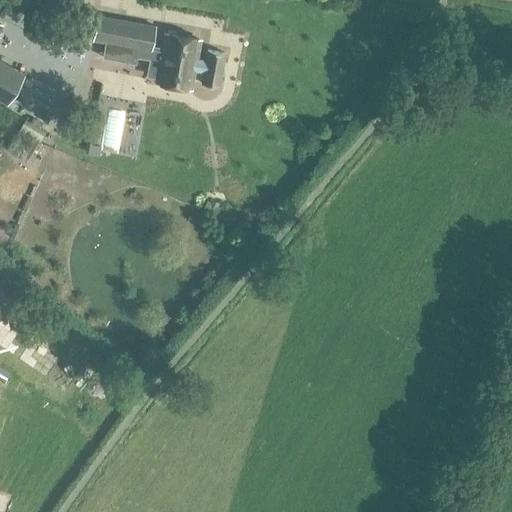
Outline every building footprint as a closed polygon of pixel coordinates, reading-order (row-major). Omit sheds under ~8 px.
[(139,49),(137,57),(150,59),(146,76),(155,78),(154,83),(193,90),(196,71),(203,73),(200,83),(220,87),(227,53),(207,49),(205,59),(198,57),(202,39),(164,32),(161,50),(152,49),(157,25),(98,14),(93,40),(139,49)] [(38,16),(33,35),(68,43),(70,43),(74,24),(73,24),(38,16)] [(0,99),(7,104),(20,81),(0,69),(0,99)] [(26,119),(19,130),(40,142),(46,132),(26,119)] [(89,143),(87,154),(99,157),(101,145),(89,143)]
